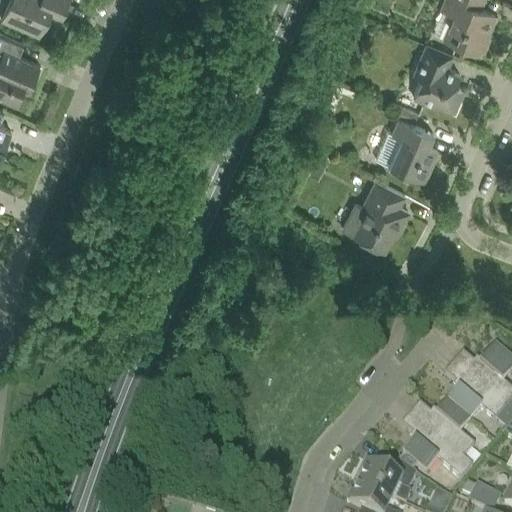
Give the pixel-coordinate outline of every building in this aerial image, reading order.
[(10,0),(3,18),(26,29),(27,26),(41,31),(53,4),(64,10),(68,0),(10,0)] [(479,52),(481,49),(485,47),(488,39),(487,35),(496,14),(475,5),(477,0),(444,0),(442,6),(453,11),(442,37),(479,52)] [(11,52),(17,38),(0,30),(0,96),(16,103),(22,88),(29,91),(40,65),(11,52)] [(454,111),(464,90),(455,86),(460,74),(447,68),(453,54),(434,46),(427,43),(414,74),(422,77),(414,97),(436,106),(437,103),(454,111)] [(0,156),(12,130),(4,126),(5,124),(0,122),(5,111),(0,108),(0,156)] [(388,131),(376,159),(390,165),(390,166),(406,173),(425,181),(438,150),(429,146),(434,133),(425,129),(407,121),(399,118),(392,133),(388,131)] [(319,153),(314,163),(323,169),(329,159),(319,153)] [(409,212),(399,206),(405,194),(387,185),(377,179),(362,208),(356,204),(343,228),(384,250),(393,234),(396,236),(409,212)] [(511,371),(511,362),(493,347),(478,365),(473,365),(461,355),(452,365),(505,410),(511,401),(511,393),(501,384),(511,371)] [(494,423),(505,410),(452,365),(443,376),(455,386),(456,391),(445,403),(468,423),(479,411),(494,423)] [(468,423),(445,403),(435,416),(430,416),(418,406),(409,417),(471,469),(471,468),(462,460),(473,448),(458,435),(468,423)] [(471,469),(409,417),(400,427),(412,437),(412,442),(401,455),(403,457),(416,468),(425,475),(436,462),(459,482),(471,469)] [(511,442),(511,421),(500,436),(511,442)] [(391,500),(404,506),(410,494),(407,493),(415,476),(411,473),(398,463),(386,456),(390,459),(384,472),(365,462),(360,473),(362,474),(357,484),(391,500)] [(403,457),(398,463),(411,473),(416,468),(403,457)] [(350,494),(345,504),(362,511),(385,511),(391,500),(357,484),(352,495),(350,494)] [(485,511),(492,511),(499,499),(475,486),(466,503),(484,511),(485,511)] [(511,510),(511,487),(503,505),(511,510)]
